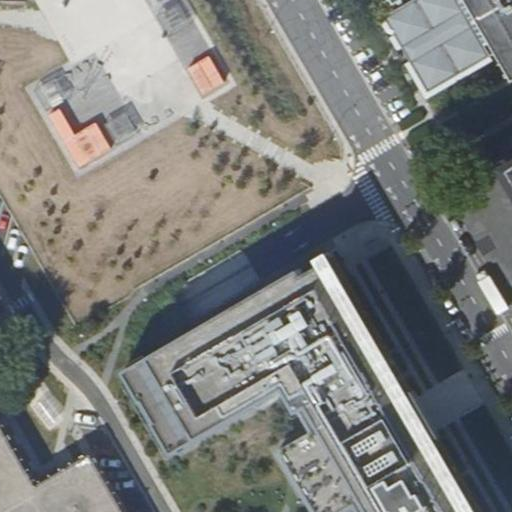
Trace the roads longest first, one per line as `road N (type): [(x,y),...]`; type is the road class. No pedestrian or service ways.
road 1 (unclassified): [(291,0),(511,367)]
road 2 (unclassified): [(159,511),(94,401),(37,345),(0,279)]
